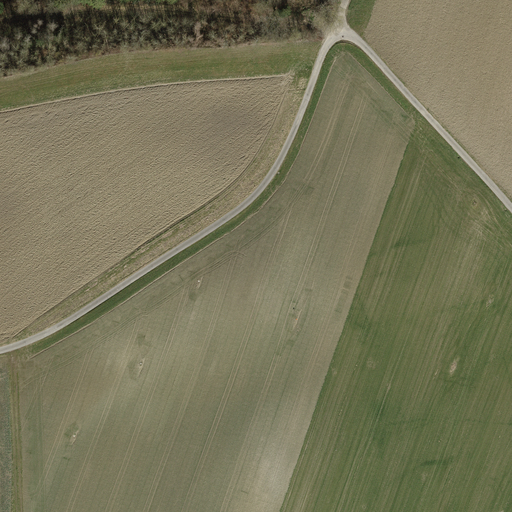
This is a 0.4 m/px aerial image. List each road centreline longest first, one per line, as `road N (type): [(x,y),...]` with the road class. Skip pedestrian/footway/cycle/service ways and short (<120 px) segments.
road 1 (track): [(511,204),(364,46),(338,33),(279,164),(250,201),(61,326),(0,351)]
road 2 (track): [(21,511),(12,348)]
